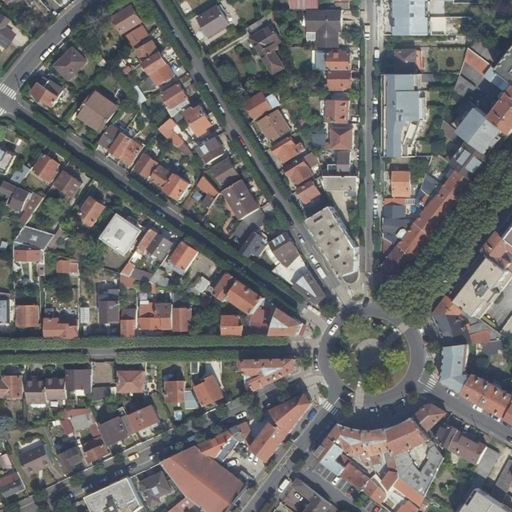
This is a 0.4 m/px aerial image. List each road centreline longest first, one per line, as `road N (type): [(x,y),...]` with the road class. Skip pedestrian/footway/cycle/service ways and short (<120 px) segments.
road 1 (residential): [(1,97),(333,326)]
road 2 (residential): [(351,313),(156,0)]
road 3 (residential): [(26,511),(325,374)]
road 4 (residential): [(324,342),(0,349)]
road 5 (residential): [(371,0),(368,309)]
road 6 (residential): [(511,180),(404,325)]
road 7 (residential): [(340,394),(249,511)]
road 8 (residential): [(1,97),(54,33),(98,0)]
